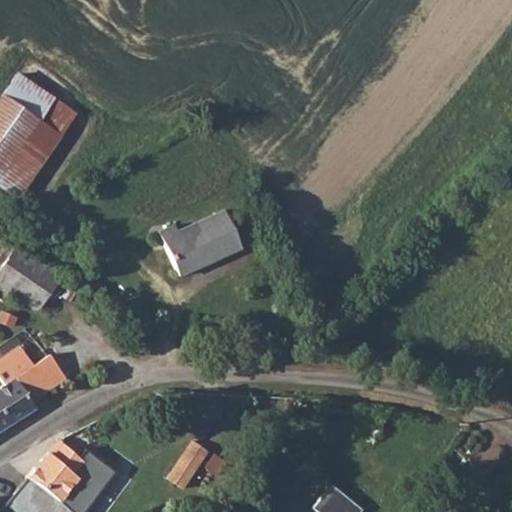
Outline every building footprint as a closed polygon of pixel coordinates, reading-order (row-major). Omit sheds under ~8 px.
[(16,69),(0,93),(0,183),(22,198),(79,109),(16,69)] [(176,275),(238,247),(221,212),(177,232),(173,224),(156,232),(176,275)] [(0,239),(0,285),(7,291),(33,310),(49,288),(66,302),(75,290),(0,239)] [(0,430),(13,422),(33,410),(28,403),(64,379),(47,354),(30,363),(19,346),(0,359),(0,381),(0,382),(0,430)] [(167,477),(187,489),(212,448),(192,436),(167,477)] [(57,440),(26,476),(45,492),(56,501),(75,479),(63,469),(74,455),(57,440)] [(74,455),(63,469),(75,479),(86,466),(74,455)] [(29,511),(45,492),(26,476),(0,507),(0,510),(2,511),(29,511)] [(84,487),(75,479),(56,501),(66,511),(67,511),(84,493),(84,487)]
